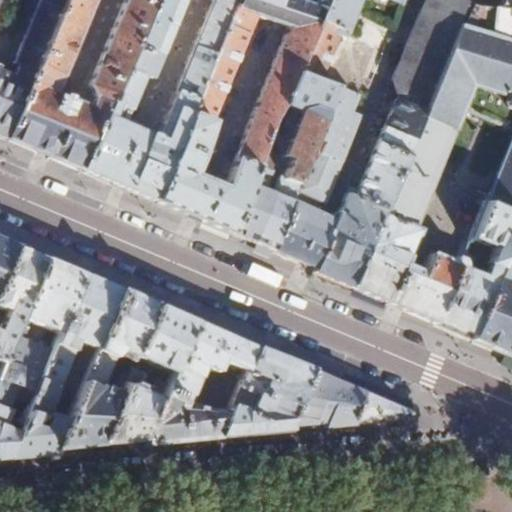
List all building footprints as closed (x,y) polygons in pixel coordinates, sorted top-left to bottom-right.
[(0,0),(0,139),(8,143),(65,0),(40,0),(13,67),(18,69),(14,81),(0,74),(0,0)] [(65,0),(8,143),(36,154),(59,99),(68,78),(62,75),(93,0),(65,0)] [(72,105),(49,160),(80,173),(151,0),(123,0),(88,88),(95,100),(90,112),(72,105)] [(151,0),(80,173),(121,190),(154,204),(239,0),(151,0)] [(317,0),(314,10),(290,0),(239,0),(154,204),(197,222),(230,235),(267,145),(285,103),(296,75),(327,0),(317,0)] [(327,0),(296,75),(319,84),(326,67),(339,36),(345,38),(360,0),(327,0)] [(470,3),(462,0),(425,0),(391,84),(393,104),(357,193),(348,189),(334,223),(315,271),(313,275),(344,288),(352,292),(460,27),(470,3)] [(511,0),(510,0),(509,8),(504,8),(503,14),(511,15),(511,0)] [(511,15),(503,14),(504,8),(470,3),(460,27),(511,42),(511,15)] [(511,42),(460,27),(352,292),(390,308),(406,268),(420,231),(414,228),(463,111),(511,131),(511,137),(484,205),(511,217),(511,42)] [(326,67),(319,84),(332,89),(354,99),(370,87),(326,67)] [(261,206),(246,243),(258,248),(273,254),(289,204),(285,203),(332,89),(319,84),(296,75),(285,103),(302,110),(284,154),(290,157),(281,178),(278,177),(266,208),(261,206)] [(289,204),(273,254),(285,258),(297,263),(317,216),(357,118),(349,115),(354,99),(332,89),(285,203),(289,204)] [(59,99),(36,154),(49,160),(72,105),(59,99)] [(267,145),(230,235),(239,239),(246,243),(261,206),(256,203),(260,192),(262,193),(270,171),(269,170),(277,150),(267,145)] [(511,244),(511,217),(484,205),(470,241),(492,250),(486,265),(489,268),(484,279),(471,275),(473,269),(471,268),(474,260),(464,256),(462,259),(435,327),(457,336),(472,342),(511,244)] [(317,216),(297,263),(306,267),(315,271),(334,223),(317,216)] [(0,283),(14,250),(0,244),(0,283)] [(511,244),(472,342),(511,359),(511,244)] [(0,366),(1,366),(44,262),(30,257),(14,250),(0,283),(0,314),(1,312),(7,315),(0,331),(0,366)] [(406,315),(435,327),(462,259),(458,257),(454,265),(430,255),(422,274),(406,315)] [(57,335),(81,278),(65,271),(44,262),(1,366),(0,367),(0,381),(17,388),(32,394),(39,379),(50,353),(38,348),(46,330),(57,335)] [(406,268),(390,308),(399,312),(406,315),(422,274),(406,268)] [(97,351),(120,294),(103,287),(81,278),(57,335),(50,353),(39,379),(59,387),(77,343),(97,351)] [(136,360),(157,310),(142,304),(120,294),(97,351),(82,387),(101,393),(113,362),(123,354),(136,360)] [(174,372),(193,326),(177,319),(157,310),(136,360),(172,376),(174,372)] [(247,373),(256,351),(232,342),(193,326),(174,372),(199,381),(203,370),(219,376),(224,364),(247,373)] [(286,435),(311,374),(292,366),(256,351),(247,373),(229,416),(219,441),(286,435)] [(109,452),(142,448),(168,386),(158,381),(150,397),(141,394),(148,377),(132,370),(129,377),(120,399),(98,453),(109,452)] [(142,448),(219,441),(229,416),(188,408),(199,381),(174,372),(172,376),(168,386),(142,448)] [(349,429),(362,395),(350,391),(327,381),(311,374),(286,435),(349,429)] [(114,397),(120,399),(129,377),(124,375),(114,397)] [(30,459),(54,457),(68,422),(51,414),(61,387),(59,387),(39,379),(32,394),(22,422),(6,461),(30,459)] [(0,461),(6,461),(22,422),(17,420),(15,423),(8,430),(4,428),(10,412),(6,410),(17,388),(0,381),(0,461)] [(54,457),(98,453),(120,399),(114,397),(101,393),(82,387),(79,394),(68,422),(54,457)] [(397,410),(362,395),(349,429),(407,423),(409,415),(397,410)] [(365,474),(366,485),(381,484),(381,473),(365,474)]
